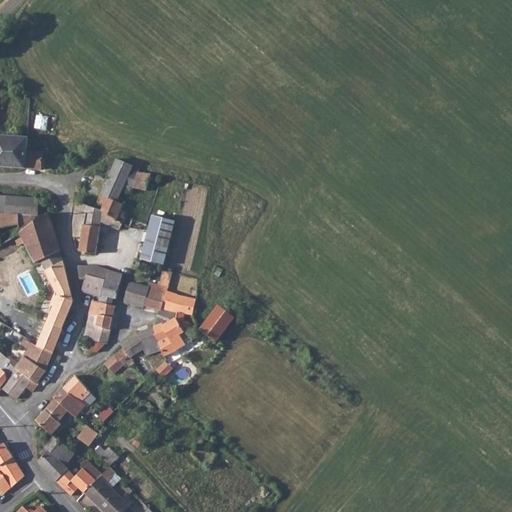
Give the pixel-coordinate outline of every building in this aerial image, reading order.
[(0,165),(42,168),(42,159),(48,160),(49,151),(42,151),(26,150),(27,136),(0,134),(0,165)] [(106,185),(94,180),(93,180),(89,190),(102,195),(99,201),(105,203),(103,210),(117,218),(123,204),(119,202),(124,190),(127,183),(134,165),(117,158),(108,179),(106,185)] [(141,168),(134,165),(127,183),(134,186),(139,171),(141,168)] [(147,190),(152,173),(139,171),(134,186),(147,190)] [(108,179),(96,174),(94,180),(106,185),(108,179)] [(0,234),(1,244),(21,235),(17,230),(39,220),(39,215),(40,199),(0,195),(0,234)] [(101,221),(119,230),(122,222),(117,218),(103,210),(76,201),(73,215),(73,229),(73,236),(82,236),(80,251),(96,253),(101,221)] [(61,249),(49,212),(39,215),(39,220),(17,230),(21,235),(38,260),(45,257),(58,251),(61,249)] [(176,221),(153,215),(150,225),(173,231),(176,221)] [(164,264),(173,231),(150,225),(141,258),(164,264)] [(64,261),(58,251),(45,257),(46,263),(47,268),(64,261)] [(48,316),(36,348),(52,356),(73,301),(64,261),(47,268),(54,295),(46,315),(48,316)] [(137,261),(135,268),(142,270),(144,263),(137,261)] [(81,291),(93,293),(102,295),(106,280),(109,269),(100,267),(89,265),(77,265),(79,279),(84,279),(81,291)] [(216,266),(213,273),(219,276),(222,269),(216,266)] [(109,269),(106,280),(121,283),(123,273),(109,269)] [(102,295),(101,301),(103,301),(111,304),(112,299),(117,299),(121,283),(106,280),(102,295)] [(143,306),(144,303),(148,285),(133,281),(130,282),(127,285),(123,301),(143,306)] [(144,303),(176,311),(184,313),(192,314),(195,305),(197,299),(168,291),(169,287),(159,284),(149,282),(148,285),(144,303)] [(100,316),(103,301),(101,301),(92,299),(89,313),(100,316)] [(115,305),(111,304),(103,301),(100,316),(98,322),(98,324),(110,328),(115,305)] [(199,328),(215,340),(234,316),(221,307),(217,304),(199,328)] [(184,313),(176,311),(175,318),(163,324),(160,322),(152,325),(160,347),(161,349),(164,356),(176,351),(177,348),(185,344),(179,333),(183,332),(185,335),(193,325),(182,319),(184,313)] [(89,313),(87,320),(98,322),(100,316),(89,313)] [(86,326),(97,328),(98,324),(98,322),(87,320),(86,326)] [(106,343),(110,328),(98,324),(97,328),(86,326),(84,335),(87,336),(100,341),(106,343)] [(143,348),(145,354),(161,349),(160,347),(152,325),(148,327),(154,345),(143,348)] [(154,345),(148,327),(136,331),(138,334),(143,348),(154,345)] [(131,357),(143,348),(138,334),(121,344),(123,346),(131,357)] [(87,336),(83,347),(96,351),(100,341),(87,336)] [(19,354),(23,356),(20,360),(15,369),(21,373),(29,380),(24,386),(32,392),(38,382),(46,369),(52,356),(36,348),(27,342),(19,354)] [(132,361),(132,358),(131,357),(123,346),(116,352),(125,363),(128,364),(130,363),(132,361)] [(116,352),(112,355),(121,366),(125,363),(116,352)] [(0,368),(0,369),(4,372),(11,365),(4,358),(0,354),(0,368)] [(103,362),(113,374),(121,366),(112,355),(103,362)] [(157,369),(168,378),(177,366),(166,358),(157,369)] [(15,369),(11,365),(4,372),(0,369),(0,368),(0,389),(8,380),(14,381),(21,373),(15,369)] [(29,380),(21,373),(14,381),(8,380),(0,389),(15,399),(24,386),(29,380)] [(85,405),(87,406),(97,396),(80,380),(74,374),(63,386),(85,405)] [(67,410),(74,416),(85,405),(63,386),(52,397),(54,398),(67,410)] [(61,423),(57,420),(67,410),(54,398),(34,419),(51,434),(52,433),(61,423)] [(107,405),(97,415),(104,421),(113,412),(107,405)] [(84,433),(80,438),(88,445),(96,435),(93,432),(89,437),(84,433)] [(63,463),(66,460),(74,452),(72,450),(68,448),(65,445),(53,435),(49,440),(45,445),(47,448),(45,451),(36,459),(36,461),(55,481),(68,468),(67,467),(63,463)] [(3,440),(0,442),(0,486),(4,493),(24,474),(3,440)] [(84,492),(102,474),(86,459),(72,473),(75,475),(72,479),(84,492)] [(106,481),(110,477),(115,472),(109,466),(102,474),(84,492),(104,511),(117,511),(127,503),(112,487),(106,481)] [(55,481),(63,490),(72,479),(75,475),(72,473),(68,468),(55,481)] [(112,487),(115,483),(110,477),(106,481),(112,487)] [(123,489),(127,494),(131,490),(127,485),(123,489)] [(137,505),(143,511),(147,507),(142,501),(137,505)]
